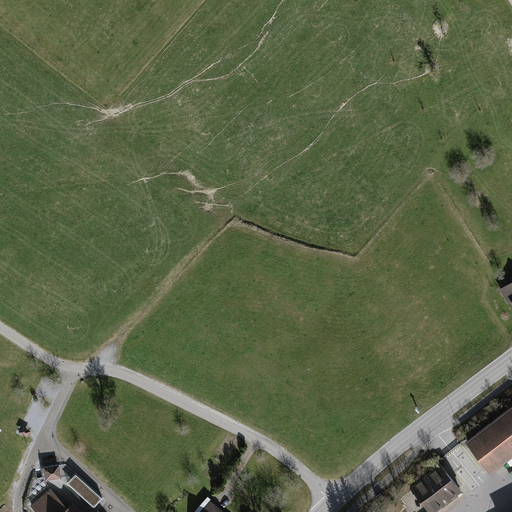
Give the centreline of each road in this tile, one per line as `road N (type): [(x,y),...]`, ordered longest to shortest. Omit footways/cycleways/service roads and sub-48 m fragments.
road 1 (unclassified): [(332,503),(256,438),(133,377),(74,368)]
road 2 (tertiary): [(332,503),(442,410)]
